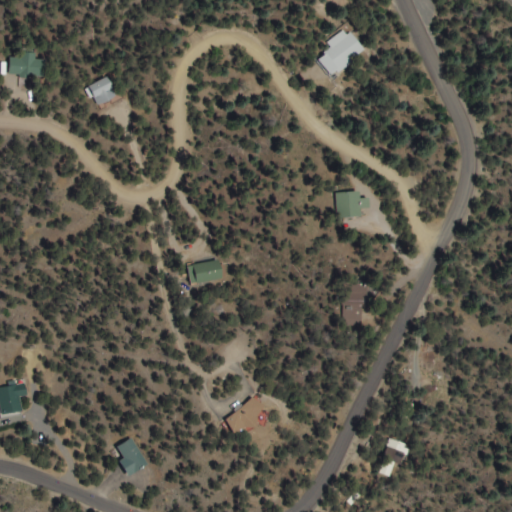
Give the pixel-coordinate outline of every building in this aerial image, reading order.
[(326,42),(331,48),(316,59),(331,79),(365,53),(345,28),(326,42)] [(34,55),(9,55),(9,76),(45,76),(45,61),(34,61),(34,55)] [(96,105),(115,95),(106,76),(87,86),(96,105)] [(367,198),(358,198),(358,192),(335,192),(335,217),(359,217),(359,207),(367,207),(367,198)] [(186,266),(190,285),(221,278),(217,259),(186,266)] [(364,326),(364,284),(342,284),(342,326),(364,326)] [(0,412),(0,415),(21,412),(19,395),(26,395),(25,382),(0,385),(0,412)] [(248,425),(265,408),(251,394),(224,421),(237,434),(248,424),(248,425)] [(116,446),(123,458),(119,461),(127,475),(147,463),(132,437),(116,446)] [(391,476),(395,462),(403,464),(408,444),(388,439),(379,473),(391,476)]
